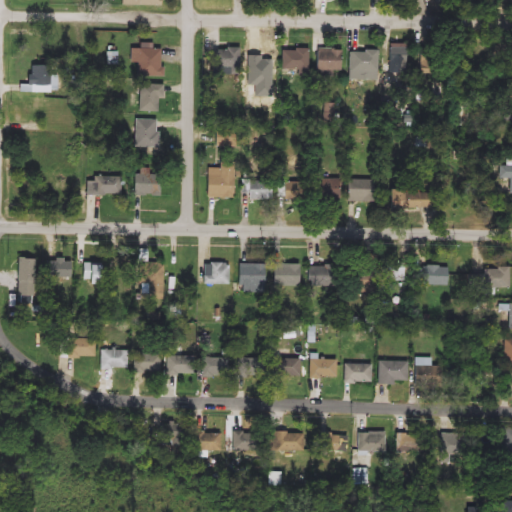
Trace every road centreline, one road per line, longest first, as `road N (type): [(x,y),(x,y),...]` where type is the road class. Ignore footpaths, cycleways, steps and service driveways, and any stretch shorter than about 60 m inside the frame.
road 1 (residential): [(0,228),(511,238)]
road 2 (residential): [(511,24),(0,15)]
road 3 (residential): [(511,403),(132,396),(57,377),(14,351)]
road 4 (residential): [(14,351),(0,327),(0,15)]
road 5 (residential): [(189,232),(189,0)]
